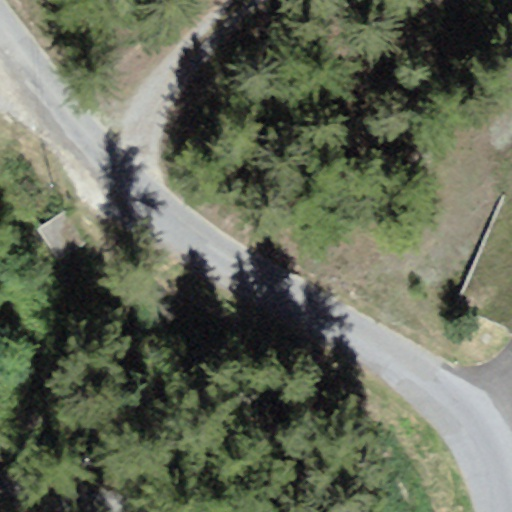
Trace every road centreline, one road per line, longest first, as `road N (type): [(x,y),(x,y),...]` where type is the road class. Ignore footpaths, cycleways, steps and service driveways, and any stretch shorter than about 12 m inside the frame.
road 1 (unclassified): [(0,36),(192,246),(424,336),(511,424)]
road 2 (track): [(117,164),(172,65),(225,0)]
